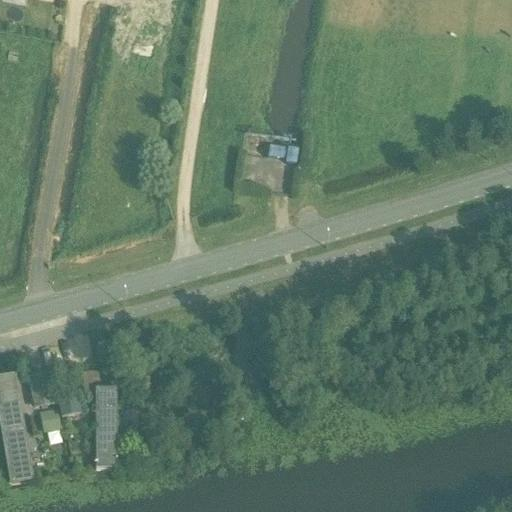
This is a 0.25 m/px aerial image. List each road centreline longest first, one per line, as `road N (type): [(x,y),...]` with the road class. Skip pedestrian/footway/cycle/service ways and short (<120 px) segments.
road 1 (secondary): [(0,323),(511,175)]
road 2 (track): [(186,272),(183,199),(210,0)]
